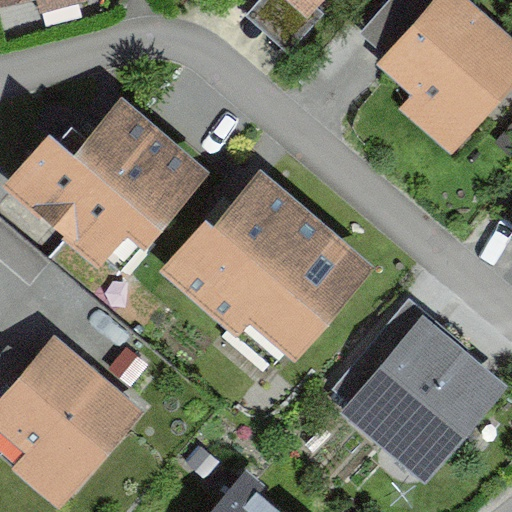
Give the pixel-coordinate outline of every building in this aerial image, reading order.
[(463,124),(511,68),(511,51),(453,0),(415,0),(432,14),(391,61),(463,124)] [(142,229),(193,170),(122,109),(94,142),(71,123),(18,183),(96,250),(126,215),(142,229)] [(358,265),(262,182),(239,209),(232,203),(175,267),(234,318),(247,302),(293,342),(358,265)] [(421,465),(490,384),(424,328),(387,373),(364,353),(335,388),(421,465)] [(0,414),(71,476),(127,411),(55,349),(0,412),(0,414)] [(278,511),(246,484),(222,511),(278,511)]
